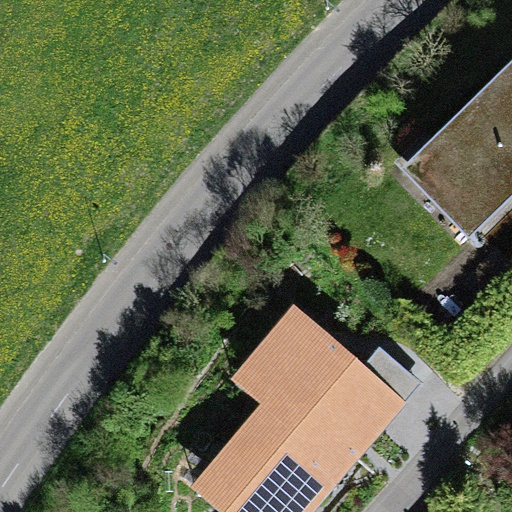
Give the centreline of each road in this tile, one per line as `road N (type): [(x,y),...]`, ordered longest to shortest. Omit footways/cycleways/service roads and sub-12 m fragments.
road 1 (unclassified): [(404,0),(145,266),(0,474)]
road 2 (residential): [(387,511),(511,368)]
